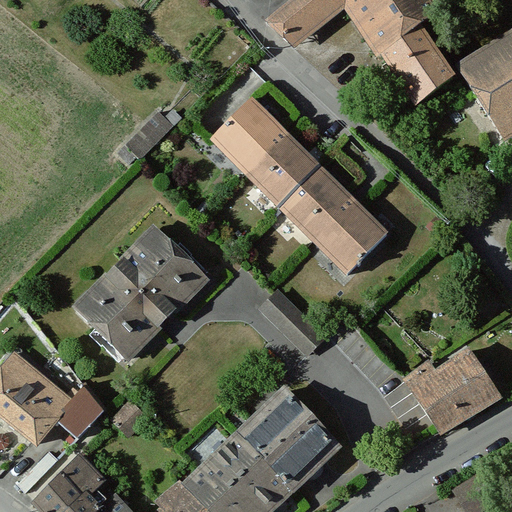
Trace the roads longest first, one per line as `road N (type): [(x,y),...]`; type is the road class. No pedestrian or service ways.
road 1 (residential): [(511,277),(441,199),(225,0)]
road 2 (unknown): [(416,457),(400,431),(312,381),(257,327),(213,300)]
road 3 (residential): [(360,511),(511,418)]
